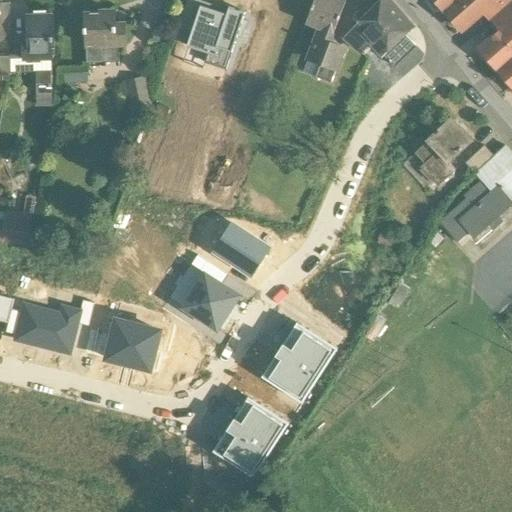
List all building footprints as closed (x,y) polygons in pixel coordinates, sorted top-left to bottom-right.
[(192,0),(188,0),(178,30),(192,34),(202,3),(192,0)] [(346,1),(342,0),(314,0),(306,23),(320,28),(314,44),(327,49),(330,43),(333,33),(334,34),(346,1)] [(389,0),(381,0),(356,26),(345,38),(361,53),(372,43),(383,55),(405,34),(412,26),(389,0)] [(435,0),(445,11),(456,0),(435,0)] [(492,0),(456,0),(445,11),(462,30),(483,12),(483,11),(494,2),(493,1),(492,0)] [(508,0),(494,0),(493,1),(494,2),(483,11),(483,12),(491,21),(493,19),(511,3),(508,0)] [(511,1),(493,19),(501,30),(511,20),(511,1)] [(0,41),(10,42),(10,3),(0,2),(0,41)] [(202,3),(192,34),(189,43),(209,50),(206,61),(226,68),(232,49),(234,50),(239,34),(244,36),(250,19),(245,17),(247,11),(230,5),(228,12),(202,3)] [(102,10),(89,11),(89,14),(85,14),(86,26),(83,26),(83,34),(86,34),(87,63),(101,62),(101,46),(126,45),(125,24),(116,24),(115,12),(102,13),(102,10)] [(53,15),(28,16),(29,41),(24,41),(24,60),(51,59),(50,42),(53,42),(53,15)] [(511,20),(501,30),(477,51),(496,72),(511,57),(511,20)] [(415,45),(405,34),(383,55),(394,66),(415,45)] [(344,49),(330,43),(327,49),(314,44),(308,59),(321,64),(337,69),(344,49)] [(0,76),(11,77),(11,57),(0,57),(0,76)] [(511,57),(496,72),(511,90),(511,57)] [(337,69),(321,64),(316,77),(331,83),(337,69)] [(52,95),(51,72),(37,72),(38,96),(52,95)] [(86,72),(64,73),(64,84),(87,84),(86,72)] [(144,78),(126,82),(133,112),(151,108),(144,78)] [(451,119),(427,141),(428,142),(415,153),(440,179),(454,166),(450,163),(472,140),(451,119)] [(486,146),(467,163),(476,173),(494,156),(486,146)] [(511,201),(511,153),(505,146),(494,156),(476,173),(483,182),(484,181),(487,184),(503,170),(511,180),(511,192),(507,197),(511,203),(511,201)] [(511,180),(503,170),(487,184),(484,181),(483,182),(466,197),(469,199),(442,223),(457,241),(468,231),(474,237),(489,225),(494,230),(503,222),(498,217),(511,203),(507,197),(511,192),(511,180)] [(0,241),(26,246),(35,198),(26,197),(24,213),(7,211),(3,231),(0,230),(0,241)] [(269,248),(233,225),(217,251),(252,274),(269,248)] [(379,245),(396,248),(397,247),(398,237),(380,234),(379,243),(379,245)] [(423,273),(435,252),(425,246),(412,266),(423,273)] [(216,328),(237,296),(205,275),(184,307),(216,328)] [(398,309),(411,289),(400,282),(387,302),(398,309)] [(0,321),(8,323),(11,309),(14,300),(0,296),(0,321)] [(17,336),(16,339),(70,353),(81,312),(64,308),(62,316),(25,306),(23,313),(17,336)] [(23,313),(11,309),(8,323),(5,333),(17,336),(23,313)] [(297,315),(257,378),(305,409),(346,346),(297,315)] [(374,341),(386,319),(377,315),(365,336),(374,341)] [(116,320),(112,336),(106,359),(105,360),(150,372),(161,331),(116,320)] [(89,330),(83,353),(106,359),(112,336),(89,330)] [(247,390),(207,453),(256,484),(296,421),(247,390)]
